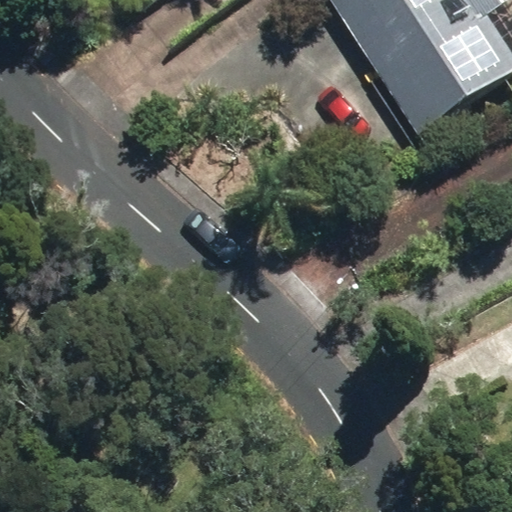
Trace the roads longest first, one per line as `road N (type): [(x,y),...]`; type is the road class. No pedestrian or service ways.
road 1 (residential): [(382,511),(353,448),(297,378),(0,87)]
road 2 (unknown): [(360,360),(404,314),(511,254)]
